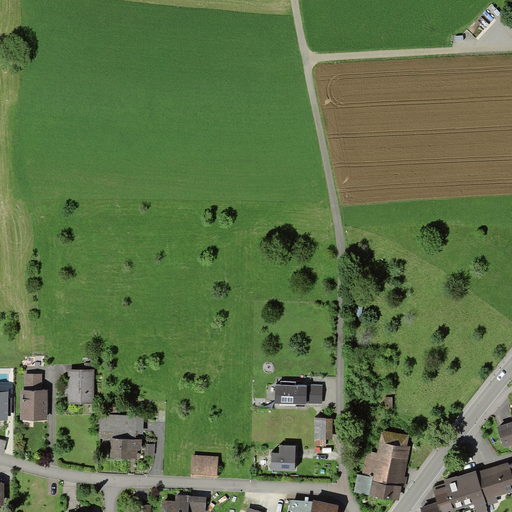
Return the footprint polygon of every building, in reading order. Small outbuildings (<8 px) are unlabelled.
[(94,369),(69,369),(69,401),(94,401),(94,369)] [(321,386),(277,385),(276,402),(321,403),(321,386)] [(49,386),(22,386),(22,422),(49,422),(49,386)] [(12,389),(0,389),(0,422),(13,422),(12,389)] [(145,416),(102,414),(100,455),(143,457),(145,416)] [(325,438),(326,419),(316,419),(316,438),(325,438)] [(511,421),(498,425),(504,446),(511,443),(511,421)] [(373,435),(364,492),(402,498),(411,441),(373,435)] [(296,452),(274,451),(273,466),(295,467),(296,452)] [(219,455),(193,454),(192,475),(218,476),(219,455)] [(508,462),(476,472),(487,506),(498,503),(496,497),(511,491),(511,464),(509,465),(508,462)] [(487,506),(476,472),(476,471),(457,477),(457,476),(444,480),(445,483),(434,486),(435,490),(433,490),(437,502),(440,510),(442,510),(442,511),(450,511),(474,504),(476,511),(487,511),(486,508),(488,508),(487,506)] [(205,511),(206,494),(164,492),(162,511),(205,511)] [(315,511),(318,500),(295,495),(288,511),(315,511)] [(338,511),(340,505),(318,500),(315,511),(338,511)] [(437,502),(420,508),(421,511),(442,511),(442,510),(440,510),(437,502)]
